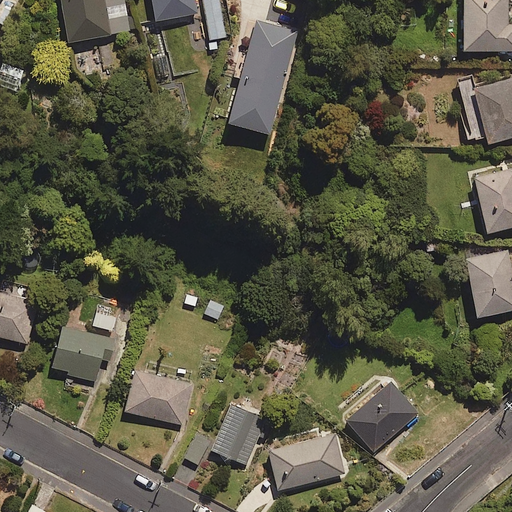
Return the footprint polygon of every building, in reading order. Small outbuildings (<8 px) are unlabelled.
[(12,9),(17,0),(3,0),(1,3),(12,9)] [(61,0),(66,35),(130,26),(126,0),(61,0)] [(197,9),(195,0),(152,0),(155,16),(197,9)] [(225,34),(220,0),(203,0),(209,37),(225,34)] [(463,0),(463,43),(511,43),(511,21),(509,21),(508,0),(463,0)] [(297,31),(256,19),(229,117),(270,128),(297,31)] [(163,51),(150,55),(155,78),(169,75),(163,51)] [(27,71),(4,62),(0,72),(0,87),(18,94),(27,71)] [(511,132),(511,73),(456,85),(466,137),(488,133),(489,137),(511,132)] [(511,163),(476,171),(487,227),(511,221),(511,163)] [(511,267),(507,245),(465,253),(476,312),(511,305),(511,267)] [(30,304),(32,297),(0,287),(0,332),(26,340),(36,306),(30,304)] [(201,293),(186,287),(179,304),(194,310),(201,293)] [(227,303),(208,294),(199,315),(218,323),(227,303)] [(115,313),(95,309),(92,324),(112,328),(115,313)] [(61,320),(52,362),(68,366),(67,371),(96,378),(101,354),(109,356),(114,332),(61,320)] [(193,379),(135,364),(124,407),(182,422),(193,379)] [(418,410),(390,377),(345,415),(373,449),(418,410)] [(267,413),(231,398),(210,446),(246,462),(267,413)] [(333,430),(268,443),(276,484),(342,471),(333,430)] [(210,438),(197,432),(185,455),(198,461),(210,438)] [(42,511),(45,507),(32,499),(24,511),(42,511)]
